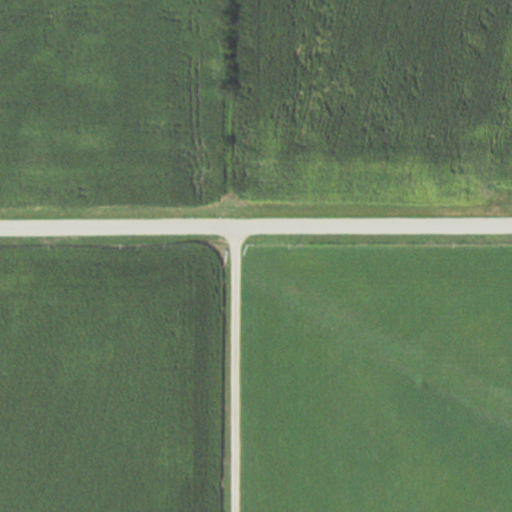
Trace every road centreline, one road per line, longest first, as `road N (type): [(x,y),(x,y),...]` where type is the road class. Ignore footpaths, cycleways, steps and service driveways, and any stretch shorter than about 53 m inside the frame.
road 1 (residential): [(511,226),(0,226)]
road 2 (residential): [(238,226),(237,511)]
